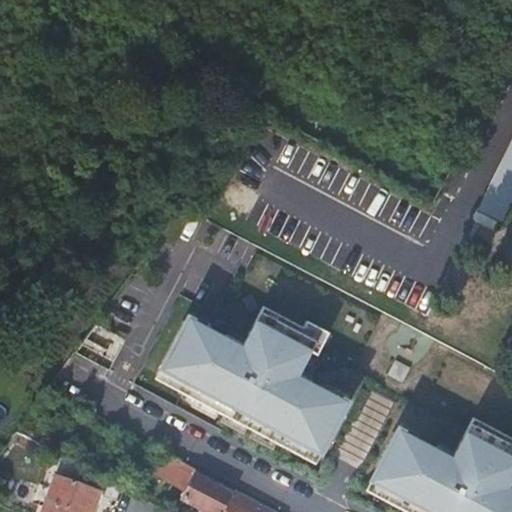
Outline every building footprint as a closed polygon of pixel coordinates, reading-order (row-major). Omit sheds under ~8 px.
[(511,140),(479,210),(504,222),(511,204),(511,140)] [(158,372),(184,386),(180,393),(287,450),(290,442),(317,456),(346,402),(308,382),(305,386),(293,380),(316,335),(262,306),(238,348),(222,339),(224,336),(187,318),(158,372)] [(394,359),(386,374),(401,382),(409,367),(394,359)] [(154,379),(180,393),(184,386),(158,372),(154,379)] [(511,511),(511,495),(503,491),(511,475),(511,439),(472,418),(449,460),(433,451),(434,449),(396,429),(368,483),(394,497),(390,504),(404,511),(511,511)] [(290,442),(287,450),(313,464),(317,456),(290,442)] [(156,471),(168,477),(178,459),(166,453),(156,471)] [(180,498),(207,511),(223,511),(235,489),(188,465),(178,459),(168,477),(186,487),(180,498)] [(42,511),(91,511),(100,489),(56,474),(42,511)] [(394,497),(368,483),(364,490),(390,504),(394,497)] [(223,511),(276,511),(235,489),(223,511)]
